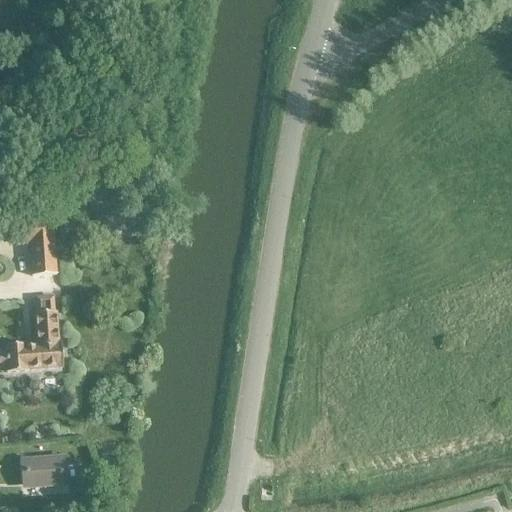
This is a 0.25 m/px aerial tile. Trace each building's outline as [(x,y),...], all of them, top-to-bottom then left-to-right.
[(44,206),(33,207),(34,217),(45,215),(44,206)] [(31,212),(17,214),(18,223),(32,221),(31,212)] [(31,278),(55,276),(51,222),(27,223),(31,278)] [(60,345),(56,346),(54,314),(34,316),(36,347),(24,348),(24,347),(4,348),(4,353),(0,352),(0,370),(6,370),(6,375),(26,373),(26,372),(61,370),(60,345)] [(61,463),(23,466),(24,487),(63,484),(61,463)]
